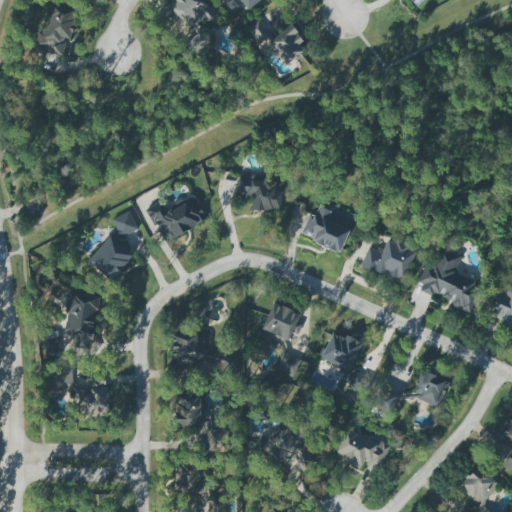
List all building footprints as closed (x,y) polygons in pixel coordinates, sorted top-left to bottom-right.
[(192,30),(205,17),(208,20),(215,13),(201,0),(171,0),(166,6),(192,30)] [(228,0),(229,1),(230,0),(239,0),(246,9),(260,0),(228,0)] [(68,56),(71,6),(47,5),(45,33),(36,33),(35,44),(45,44),(44,54),(68,56)] [(258,45),(270,34),(256,20),(244,31),(258,45)] [(306,48),(289,26),(268,42),(286,64),(306,48)] [(186,49),(200,56),(209,37),(195,31),(186,49)] [(250,208),(278,212),(282,188),(280,188),(281,181),(239,175),(236,195),(252,197),(250,208)] [(147,209),(163,241),(205,221),(193,195),(163,210),(159,203),(147,209)] [(120,237),(137,228),(129,211),(111,219),(120,237)] [(110,281),(132,257),(109,236),(87,260),(110,281)] [(360,266),(401,283),(414,250),(387,239),(382,251),(368,245),(360,266)] [(470,310),(479,282),(454,274),(460,256),(432,248),(421,284),(422,284),(419,293),(470,310)] [(511,326),(511,291),(499,288),(489,319),(511,326)] [(62,334),(48,333),(45,354),(90,359),(97,296),(67,292),(62,334)] [(258,339),(283,348),(289,332),(297,335),(300,327),(295,325),(299,314),(270,303),(258,339)] [(202,365),(203,333),(173,332),(171,363),(202,365)] [(346,373),(361,343),(345,335),(343,339),(332,333),(319,359),(346,373)] [(47,392),(73,390),(72,368),(46,369),(47,392)] [(365,394),(371,377),(353,371),(347,388),(365,394)] [(410,398),(438,408),(448,381),(420,371),(410,398)] [(371,408),(392,413),(397,390),(376,385),(371,408)] [(108,390),(90,387),(89,394),(80,393),(78,414),(105,417),(108,390)] [(200,396),(175,395),(174,428),(199,429),(200,396)] [(511,417),(501,438),(511,444),(511,450),(502,469),(511,474),(511,417)] [(227,431),(216,431),(216,422),(205,422),(206,452),(227,452),(227,431)] [(297,434),(292,437),(286,427),(260,442),(274,467),(296,455),(303,468),(313,462),(297,434)] [(378,470),(390,445),(378,440),(376,444),(345,430),(333,456),(359,468),(362,463),(378,470)] [(203,467),(174,466),(173,493),(202,494),(203,467)] [(488,511),(481,506),(498,485),(475,466),(457,488),(480,508),(476,511),(488,511)] [(225,511),(224,499),(205,499),(206,511),(225,511)]
